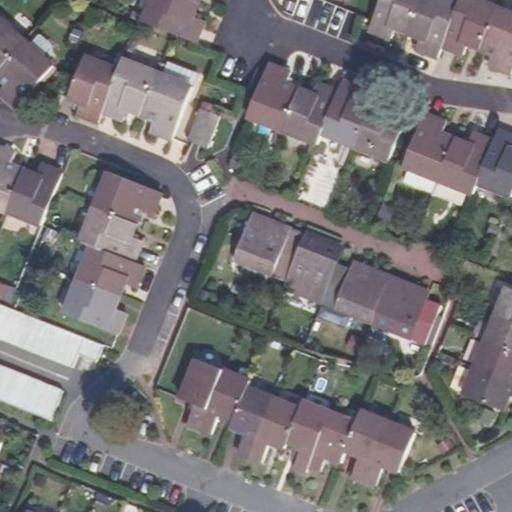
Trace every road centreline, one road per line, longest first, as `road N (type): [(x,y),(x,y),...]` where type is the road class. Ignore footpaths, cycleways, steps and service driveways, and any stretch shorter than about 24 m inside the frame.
road 1 (residential): [(284,511),(154,455),(119,418),(184,241),(187,202),(178,185),(162,168),(86,137),(0,124)]
road 2 (residential): [(511,100),(427,88),(278,30),(253,0)]
